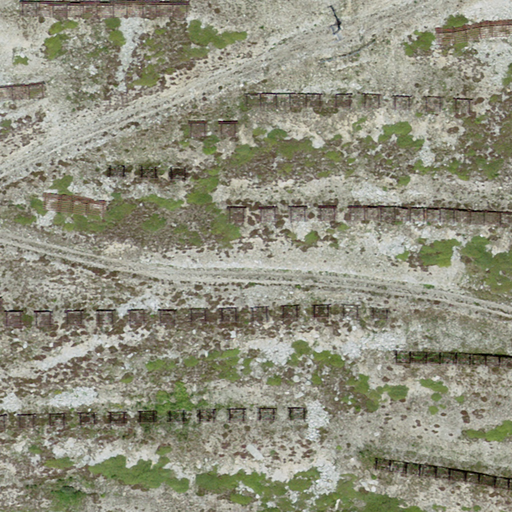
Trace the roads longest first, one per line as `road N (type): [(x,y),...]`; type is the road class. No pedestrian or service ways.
road 1 (track): [(0,243),(134,273),(450,294),(511,316)]
road 2 (track): [(444,0),(0,193)]
